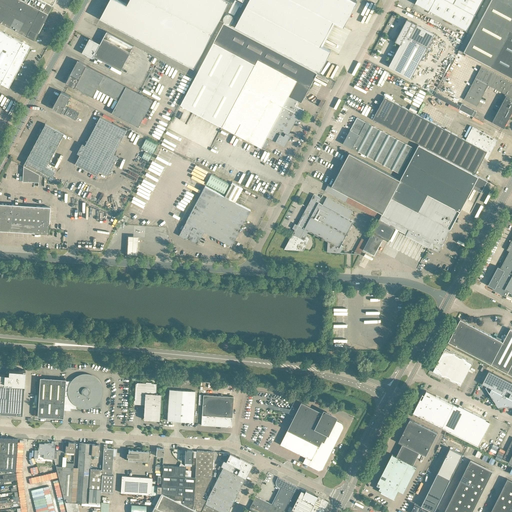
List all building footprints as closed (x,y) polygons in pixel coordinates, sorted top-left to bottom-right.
[(40,0),(0,0),(0,22),(34,41),(52,6),(40,0)] [(230,0),(229,0),(129,0),(127,4),(119,0),(109,0),(100,18),(194,67),(230,0)] [(237,0),(234,0),(229,11),(234,14),(241,2),(237,0)] [(318,70),(320,71),(331,50),(320,45),(333,21),(344,26),(357,1),(354,0),(248,0),(235,26),(236,26),(244,30),(318,70)] [(416,0),(415,3),(466,30),(482,0),(416,0)] [(511,0),(491,0),(464,51),(491,66),(511,77),(511,0)] [(227,13),(222,20),(229,24),(234,17),(227,13)] [(400,44),(389,66),(411,78),(434,33),(407,19),(395,41),(400,44)] [(180,104),(222,126),(261,147),(267,137),(285,146),(290,136),(288,134),(296,119),(298,120),(304,110),(295,105),(298,100),(301,102),(303,98),(317,73),(316,72),(232,27),(224,23),(213,42),(180,104)] [(0,83),(8,88),(21,65),(22,66),(23,63),(22,63),(31,47),(0,30),(0,83)] [(90,39),(84,49),(87,51),(85,53),(93,57),(100,44),(90,39)] [(139,126),(152,98),(75,61),(65,82),(92,96),(95,89),(118,99),(111,113),(139,126)] [(493,122),(504,128),(511,112),(511,82),(481,66),(464,99),(477,106),(488,85),(506,94),(493,120),(493,121),(493,122)] [(61,91),(52,108),(76,120),(79,113),(65,105),(70,96),(61,91)] [(373,119),(404,136),(416,113),(385,96),(373,119)] [(457,103),(455,107),(474,117),(476,113),(476,112),(476,111),(476,110),(462,103),(460,105),(457,103)] [(416,113),(404,136),(475,173),(484,157),(488,159),(497,140),(472,127),(466,139),(416,113)] [(80,154),(75,164),(86,169),(85,170),(87,170),(97,175),(99,171),(108,175),(118,157),(113,154),(126,131),(100,117),(85,145),(82,144),(77,153),(80,154)] [(350,130),(343,143),(399,173),(413,147),(357,117),(350,130)] [(23,166),(31,170),(50,180),(54,171),(46,166),(63,133),(45,124),(23,166)] [(146,138),(141,148),(152,154),(157,144),(146,138)] [(419,144),(400,180),(459,211),(473,186),(482,191),(487,181),(478,176),(419,144)] [(145,151),(141,158),(148,162),(152,155),(145,151)] [(350,195),(382,213),(400,180),(349,153),(331,186),(328,184),(325,190),(346,202),(350,195)] [(23,166),(22,181),(30,182),(31,170),(23,166)] [(224,195),(229,184),(211,174),(206,185),(224,195)] [(400,180),(382,213),(363,249),(374,255),(383,238),(388,240),(395,227),(406,233),(405,234),(429,247),(429,246),(431,247),(430,248),(432,249),(433,248),(438,251),(459,211),(400,180)] [(205,186),(179,235),(192,242),(192,240),(198,243),(201,237),(205,231),(232,246),(251,210),(234,201),(241,187),(233,183),(226,197),(205,186)] [(310,238),(306,236),(309,231),(328,241),(327,252),(347,253),(347,252),(344,251),(344,253),(340,252),(343,246),(341,245),(353,221),(349,218),(353,211),(327,197),(323,204),(319,202),(321,198),(314,194),(304,212),(305,212),(298,225),(297,225),(295,224),(293,228),(295,229),(293,234),(292,234),(293,234),(286,247),(285,247),(284,249),(303,250),(310,238)] [(0,230),(10,231),(48,234),(50,207),(0,203),(0,230)] [(127,254),(137,254),(138,236),(128,235),(127,254)] [(511,242),(510,246),(511,248),(511,250),(502,268),(498,266),(488,285),(494,288),(494,289),(503,293),(502,294),(506,296),(509,291),(511,292),(511,242)] [(414,308),(414,304),(415,298),(408,297),(407,307),(414,308)] [(511,329),(510,328),(503,342),(469,324),(460,319),(448,342),(506,372),(511,375),(511,329)] [(434,371),(443,376),(460,385),(473,362),(445,348),(435,366),(436,366),(433,370),(434,371)] [(0,413),(22,415),(25,370),(8,369),(8,374),(0,373),(0,413)] [(511,382),(489,370),(482,383),(491,388),(489,392),(496,404),(497,404),(497,403),(501,405),(501,406),(511,405),(511,382)] [(121,388),(129,388),(129,371),(125,371),(125,374),(119,373),(119,384),(121,384),(121,388)] [(89,407),(90,406),(92,406),(93,405),(94,404),(95,404),(96,403),(97,402),(98,401),(99,400),(99,399),(100,398),(100,397),(101,396),(101,394),(101,393),(101,392),(102,391),(102,390),(101,389),(101,388),(101,387),(101,385),(100,384),(100,383),(99,382),(99,381),(98,381),(97,380),(96,379),(95,378),(94,377),(93,377),(92,376),(91,375),(90,375),(89,375),(88,375),(87,375),(86,374),(85,374),(84,375),(83,375),(82,375),(81,375),(80,375),(79,376),(78,376),(77,377),(76,377),(75,378),(74,379),(73,380),(72,381),(72,382),(71,383),(71,382),(71,381),(65,381),(66,379),(40,378),(37,416),(63,418),(64,410),(71,410),(70,410),(71,408),(77,409),(77,408),(76,408),(76,404),(77,405),(78,405),(79,406),(80,406),(82,407),(83,407),(85,407),(86,407),(87,407),(88,407),(89,407)] [(147,419),(159,420),(161,394),(156,394),(156,384),(151,383),(151,382),(146,382),(146,383),(137,382),(135,384),(134,402),(136,403),(138,403),(139,403),(142,403),(142,404),(144,404),(144,416),(143,417),(144,418),(143,419),(145,419),(146,420),(147,419)] [(193,422),(195,391),(169,389),(167,420),(193,422)] [(413,412),(442,427),(442,428),(478,446),(490,422),(485,420),(486,419),(481,417),(462,407),(459,405),(458,406),(426,391),(423,396),(422,396),(421,398),(422,398),(422,400),(420,399),(413,412)] [(203,395),(202,415),(232,417),(233,397),(203,395)] [(303,462),(304,462),(319,470),(320,470),(322,469),(343,427),(342,423),(332,418),(331,418),(330,418),(328,416),(327,416),(320,412),(302,403),(299,409),(295,416),(291,424),(294,425),(292,430),(288,428),(280,444),(306,457),(303,462)] [(231,427),(232,417),(202,415),(201,425),(231,427)] [(392,454),(377,484),(380,486),(379,489),(382,490),(381,492),(390,496),(394,499),(394,498),(398,490),(403,492),(417,466),(413,465),(415,461),(419,452),(426,456),(438,432),(410,419),(398,442),(402,444),(398,453),(396,456),(392,454),(393,454),(392,454)] [(0,474),(2,474),(16,472),(16,471),(18,439),(2,438),(0,437),(0,474)] [(38,450),(34,450),(34,458),(38,458),(38,454),(43,454),(43,458),(54,459),(54,458),(55,441),(51,441),(51,444),(48,444),(48,443),(44,443),(44,444),(39,443),(39,447),(37,447),(37,448),(38,448),(38,450)] [(62,445),(63,445),(62,452),(74,452),(75,442),(68,442),(68,445),(62,445)] [(79,443),(78,468),(78,471),(89,472),(91,444),(91,443),(79,443)] [(95,444),(92,444),(91,455),(99,455),(99,451),(99,444),(97,444),(95,444)] [(104,448),(102,469),(112,470),(114,449),(107,448),(104,448)] [(450,448),(446,456),(458,462),(462,454),(450,448)] [(128,450),(128,460),(148,461),(149,451),(128,450)] [(193,457),(196,457),(197,451),(187,450),(186,450),(185,450),(184,462),(185,462),(185,466),(191,466),(192,462),(193,457)] [(193,504),(191,508),(199,511),(200,511),(206,500),(201,498),(212,477),(213,465),(213,452),(197,450),(197,451),(196,457),(195,477),(193,504)] [(206,500),(200,511),(228,511),(252,463),(239,457),(230,453),(227,452),(227,454),(229,455),(226,461),(224,460),(220,466),(223,467),(206,500)] [(446,456),(442,464),(454,470),(458,462),(446,456)] [(62,466),(56,466),(61,487),(64,502),(71,502),(73,467),(66,467),(66,457),(62,457),(62,466)] [(467,467),(480,473),(489,478),(492,471),(470,460),(467,467)] [(442,464),(438,472),(450,478),(454,470),(442,464)] [(163,465),(162,466),(162,470),(161,484),(161,490),(161,493),(172,498),(174,466),(163,465)] [(185,467),(174,466),(172,498),(183,504),(185,476),(185,467)] [(463,473),(476,480),(480,473),(467,467),(463,473)] [(100,502),(101,491),(102,475),(102,469),(90,468),(89,489),(88,502),(100,502)] [(0,481),(4,481),(10,480),(11,480),(17,479),(16,472),(2,474),(2,479),(0,478),(0,481)] [(437,472),(433,481),(446,487),(450,479),(437,472)] [(463,473),(460,480),(473,487),(476,480),(463,473)] [(476,480),(486,485),(489,478),(480,473),(476,480)] [(78,474),(76,502),(77,503),(87,503),(89,475),(78,474)] [(114,475),(102,475),(101,491),(113,492),(114,475)] [(122,476),(121,493),(151,494),(152,478),(122,476)] [(195,477),(185,476),(183,504),(191,508),(193,504),(195,477)] [(288,503),(293,506),(302,488),(279,477),(278,480),(277,481),(277,482),(277,483),(278,485),(279,486),(279,487),(280,487),(281,488),(273,504),(256,496),(250,507),(259,511),(283,511),(285,510),(284,510),(288,503)] [(511,511),(511,480),(507,478),(490,511),(511,511)] [(457,487),(470,493),(473,487),(460,480),(457,487)] [(476,480),(473,487),(482,491),(486,485),(476,480)] [(433,481),(429,489),(442,495),(446,487),(433,481)] [(457,487),(453,494),(466,500),(476,505),(479,498),(470,493),(457,487)] [(473,487),(470,493),(479,498),(482,491),(473,487)] [(302,488),(293,506),(289,511),(323,511),(329,502),(302,488)] [(429,489),(421,505),(434,511),(442,495),(429,489)] [(7,502),(3,503),(0,503),(0,505),(13,504),(13,506),(20,505),(19,496),(18,496),(17,492),(14,492),(14,497),(15,497),(16,501),(7,502)] [(183,504),(172,498),(161,493),(154,506),(165,511),(199,511),(191,508),(183,504)] [(453,494),(450,500),(463,507),(466,500),(453,494)] [(446,507),(456,511),(460,511),(463,507),(450,500),(446,507)] [(466,500),(463,507),(472,511),(476,505),(466,500)] [(71,502),(64,502),(66,511),(79,508),(77,503),(76,502),(71,502)] [(107,511),(108,502),(100,502),(99,511),(107,511)] [(414,503),(409,511),(427,511),(429,511),(414,503)]
